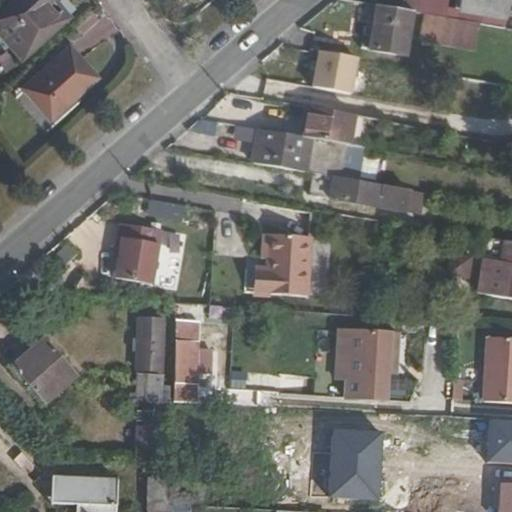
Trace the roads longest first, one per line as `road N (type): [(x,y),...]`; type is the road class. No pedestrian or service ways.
road 1 (tertiary): [(0,261),(192,93)]
road 2 (tertiary): [(192,93),(299,0)]
